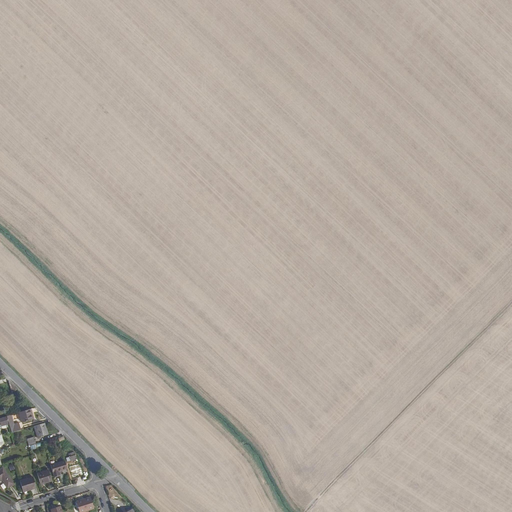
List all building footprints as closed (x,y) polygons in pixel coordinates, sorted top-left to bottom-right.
[(34,419),(31,409),(20,413),(23,423),(34,419)] [(7,417),(0,419),(3,426),(8,424),(7,417)] [(48,435),(45,423),(34,426),(38,438),(48,435)] [(27,440),(27,442),(29,447),(36,444),(34,438),(27,440)] [(74,453),(70,454),(71,457),(66,458),(67,462),(70,461),(70,462),(73,461),(74,462),(75,462),(75,460),(77,460),(75,455),(74,456),(74,453)] [(50,466),(54,478),(60,476),(59,472),(67,470),(65,462),(50,466)] [(3,468),(0,470),(0,481),(3,480),(9,488),(14,484),(3,468)] [(37,475),(40,484),(51,481),(49,471),(37,475)] [(19,481),(23,492),(36,488),(33,477),(19,481)] [(84,501),(77,504),(79,511),(85,511),(94,509),(90,498),(83,500),(84,501)]
